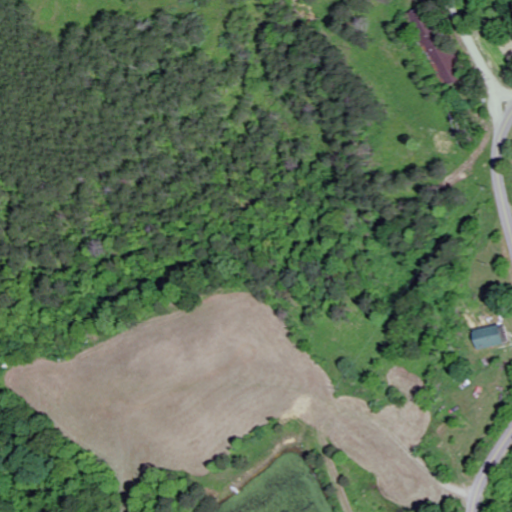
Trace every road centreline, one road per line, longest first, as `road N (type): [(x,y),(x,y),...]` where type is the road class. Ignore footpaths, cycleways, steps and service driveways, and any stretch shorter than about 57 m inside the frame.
road 1 (tertiary): [(474,511),(511,435),(500,160),(511,119)]
road 2 (residential): [(509,125),(447,0)]
